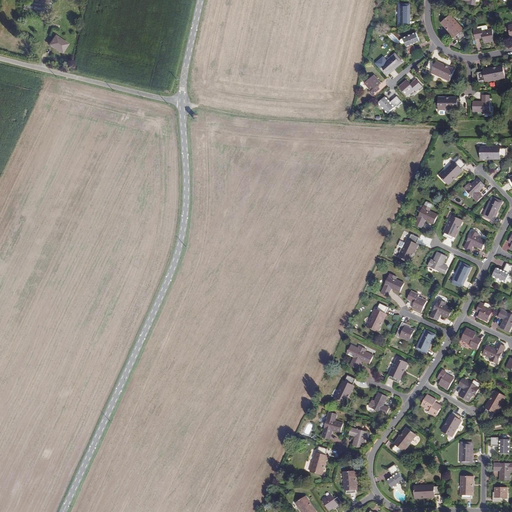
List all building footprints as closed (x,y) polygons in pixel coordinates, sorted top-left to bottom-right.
[(409,4),(399,4),(398,23),(409,23),(409,4)] [(446,25),(455,35),(459,40),(466,34),(462,29),(463,28),(450,13),(441,21),(445,26),(446,25)] [(454,36),(455,35),(446,25),(445,26),(454,36)] [(481,28),(474,29),(475,38),(483,37),(484,42),(494,40),(492,28),(482,30),(481,28)] [(416,32),(404,38),(406,42),(408,48),(406,49),(409,55),(417,51),(414,43),(420,40),(416,32)] [(63,54),(69,45),(54,36),(49,46),(63,54)] [(401,61),(395,53),(386,61),(383,57),(377,62),(380,66),(387,73),(401,61)] [(455,69),(449,66),(448,67),(436,62),(429,60),(426,68),(432,70),(431,72),(450,80),(455,69)] [(496,69),(483,71),(476,73),(478,82),(484,80),(485,82),(505,78),(502,66),(496,67),(496,69)] [(374,75),(365,83),(371,91),(370,92),(373,95),(378,90),(376,87),(381,83),(374,75)] [(406,80),(399,86),(407,96),(415,90),(416,91),(422,86),(416,79),(410,84),(406,80)] [(490,95),(482,95),(482,101),(473,101),(473,111),(482,112),(482,114),(490,114),(490,95)] [(390,102),(386,97),(379,103),(388,113),(396,106),(397,107),(403,103),(397,96),(390,102)] [(460,99),(457,99),(445,98),(445,97),(438,97),(438,110),(457,110),(457,109),(460,109),(460,99)] [(487,157),(500,157),(500,156),(507,157),(507,148),(500,148),(500,146),(480,146),(480,159),(486,159),(487,157)] [(451,178),(461,169),(465,164),(459,158),(455,162),(454,161),(439,175),(448,184),(453,180),(451,178)] [(462,170),(461,169),(451,178),(453,180),(462,170)] [(482,196),(479,193),(478,194),(477,193),(478,192),(484,185),(477,178),(470,184),(469,183),(463,188),(477,201),(482,196)] [(500,202),(491,198),(484,215),(493,219),(500,202)] [(431,208),(430,208),(424,205),(415,224),(421,228),(424,222),(423,221),(424,219),(425,219),(433,223),(437,214),(429,210),(431,208)] [(452,239),(453,237),(458,226),(460,227),(463,221),(452,215),(444,232),(445,233),(443,235),(452,239)] [(472,244),(473,245),(481,249),(486,240),(477,236),(478,234),(471,230),(463,247),(470,251),(472,247),(471,247),(472,244)] [(407,239),(405,243),(403,248),(398,257),(410,262),(413,256),(412,255),(417,243),(419,238),(411,234),(408,239),(407,239)] [(447,256),(437,252),(433,260),(431,259),(428,265),(445,274),(448,267),(443,264),(447,256)] [(470,267),(461,263),(453,280),(454,280),(453,282),(460,286),(461,284),(462,284),(470,267)] [(511,271),(511,265),(507,263),(503,271),(497,268),(493,276),(505,282),(510,272),(511,272),(511,271)] [(387,295),(390,290),(388,289),(390,287),(391,287),(399,291),(403,282),(395,278),(396,276),(389,273),(380,292),(387,295)] [(417,294),(411,291),(407,299),(414,302),(411,307),(421,312),(426,301),(417,296),(417,294)] [(438,313),(439,314),(448,318),(452,309),(444,304),(445,302),(438,299),(430,316),(437,319),(438,316),(437,315),(438,313)] [(378,332),(381,325),(379,325),(385,313),(384,313),(387,307),(379,303),(376,309),(375,308),(367,326),(378,332)] [(492,311),(487,308),(483,306),(483,304),(480,303),(477,309),(480,311),(478,316),(487,321),(492,311)] [(511,314),(501,309),(498,316),(503,318),(499,327),(509,331),(511,325),(511,314)] [(410,326),(401,322),(398,329),(402,331),(399,336),(409,340),(414,329),(409,327),(410,326)] [(476,333),(467,329),(461,340),(470,344),(470,346),(477,349),(481,341),(474,337),(476,333)] [(434,334),(425,330),(416,347),(418,348),(417,350),(423,353),(424,351),(425,352),(434,334)] [(505,346),(498,343),(495,349),(487,345),(483,353),(491,358),(489,360),(497,363),(505,346)] [(358,348),(351,345),(348,351),(355,354),(353,357),(350,365),(357,369),(359,363),(358,362),(359,360),(360,361),(369,364),(373,356),(365,352),(366,349),(359,346),(358,348)] [(403,368),(405,369),(408,363),(396,358),(388,375),(390,375),(389,378),(397,382),(398,379),(403,368)] [(446,371),(442,370),(439,376),(442,378),(439,383),(448,388),(454,378),(445,373),(446,371)] [(347,397),(353,385),(352,385),(355,379),(347,375),(344,381),(343,380),(334,398),(346,404),(349,398),(347,397)] [(465,386),(464,388),(460,395),(469,400),(473,393),(475,394),(479,387),(462,378),(459,384),(462,387),(463,385),(465,386)] [(492,397),(486,408),(486,409),(483,414),(491,419),(494,413),(495,414),(505,397),(494,391),(491,397),(492,397)] [(382,406),(383,405),(387,397),(377,392),(373,400),(371,399),(368,406),(385,414),(388,407),(385,406),(384,407),(382,406)] [(436,400),(427,395),(421,405),(430,411),(429,413),(435,417),(440,409),(433,405),(436,400)] [(446,426),(444,425),(441,431),(452,437),(461,421),(460,420),(461,417),(453,413),(452,415),(446,426)] [(334,418),(327,416),(321,436),(329,438),(331,430),(340,432),(343,423),(334,420),(334,418)] [(355,435),(355,436),(352,445),(362,447),(365,439),(367,439),(369,432),(351,427),(349,434),(352,435),(352,434),(355,435)] [(404,434),(395,444),(396,444),(392,449),(399,455),(403,450),(404,451),(416,435),(406,427),(402,432),(404,434)] [(394,443),(395,444),(404,434),(402,432),(394,443)] [(498,438),(492,437),(491,445),(501,446),(501,453),(509,453),(509,439),(498,439),(498,438)] [(472,443),(462,443),(461,462),(471,463),(472,443)] [(322,468),(325,455),(327,449),(318,446),(316,452),(315,452),(309,471),(322,474),(324,468),(322,468)] [(500,469),(500,471),(500,480),(510,480),(510,471),(511,470),(511,463),(494,463),(494,471),(498,471),(498,469),(500,469)] [(399,470),(395,464),(388,469),(392,476),(387,480),(392,488),(403,480),(397,471),(399,470)] [(355,477),(356,476),(355,470),(343,471),(345,490),(347,490),(347,493),(356,492),(356,489),(355,477)] [(471,483),(473,483),(473,477),(460,476),(460,493),(462,493),(462,498),(471,498),(471,495),(471,483)] [(421,496),(434,496),(434,495),(441,495),(440,486),(434,486),(434,485),(414,485),(414,498),(421,498),(421,496)] [(507,487),(495,487),(495,492),(493,492),(493,501),(501,502),(501,497),(507,498),(507,487)] [(333,499),(330,494),(322,500),(328,510),(333,507),(334,508),(341,503),(336,497),(333,499)] [(314,511),(307,502),(309,501),(305,496),(295,503),(300,511),(314,511)] [(307,502),(314,511),(316,511),(309,501),(307,502)]
